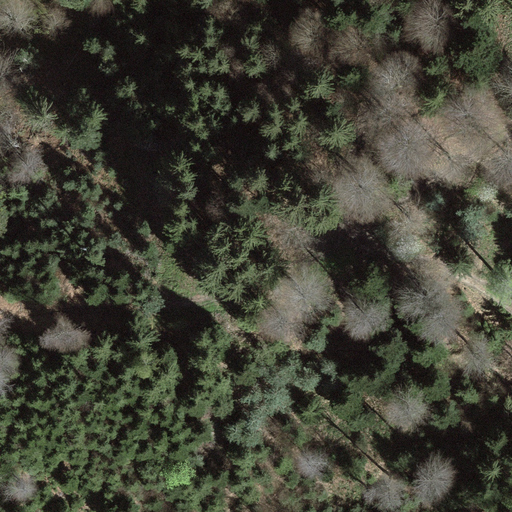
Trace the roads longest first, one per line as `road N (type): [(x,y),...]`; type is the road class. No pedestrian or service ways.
road 1 (track): [(511,117),(377,202),(298,268),(219,301),(0,303)]
road 2 (track): [(430,0),(351,164),(351,228),(370,248),(452,270),(511,306)]
